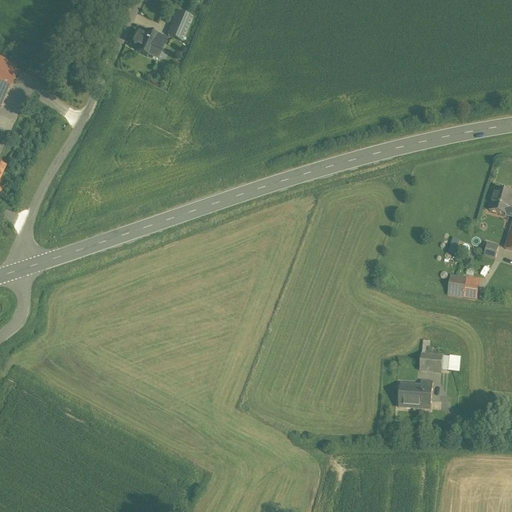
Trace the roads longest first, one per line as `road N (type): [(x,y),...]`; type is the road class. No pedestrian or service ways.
road 1 (secondary): [(22,270),(344,162),(511,125)]
road 2 (unclassified): [(136,0),(42,186),(21,238),(22,270)]
